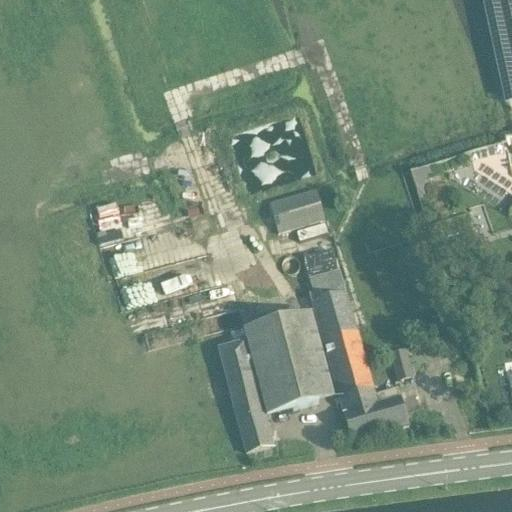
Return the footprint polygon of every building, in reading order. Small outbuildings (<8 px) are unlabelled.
[(427,177),(431,176),(429,169),(411,175),(419,199),(425,197),(422,189),(427,177)] [(316,193),(269,207),(278,238),(325,224),(316,193)] [(466,216),(428,228),(439,264),(477,252),(466,216)] [(340,274),(309,283),(313,296),(310,297),(313,306),(339,402),(374,392),(340,274)] [(246,346),(219,353),(246,457),(273,450),(266,420),(318,406),(296,320),(243,334),(246,346)] [(405,353),(390,357),(397,385),(413,381),(405,353)] [(375,399),(374,392),(339,402),(351,446),(386,436),(375,399)] [(397,393),(375,399),(386,436),(407,430),(397,393)]
